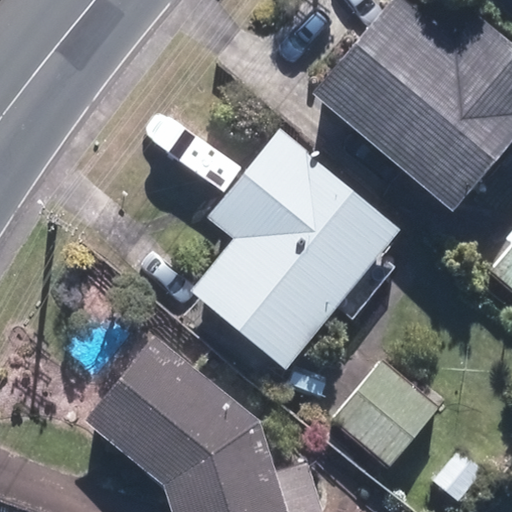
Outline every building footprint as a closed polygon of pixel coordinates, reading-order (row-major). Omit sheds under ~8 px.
[(390,0),(314,89),(455,208),(511,141),(511,38),(477,9),(454,36),(411,0),(390,0)] [(191,289),(287,366),(401,226),(279,126),(208,214),(233,235),(191,289)] [(511,245),(488,277),(511,295),(511,229),(506,237),(511,241),(511,245)] [(338,329),(353,339),(363,326),(347,314),(338,329)] [(165,481),(174,511),(316,511),(326,509),(309,457),(278,467),(262,416),(156,330),(86,418),(165,481)] [(332,417),(390,464),(440,404),(428,395),(436,385),(422,373),(414,383),(382,358),(332,417)] [(457,502),(482,473),(459,452),(434,481),(457,502)] [(473,511),(500,511),(511,500),(495,486),(473,511)]
